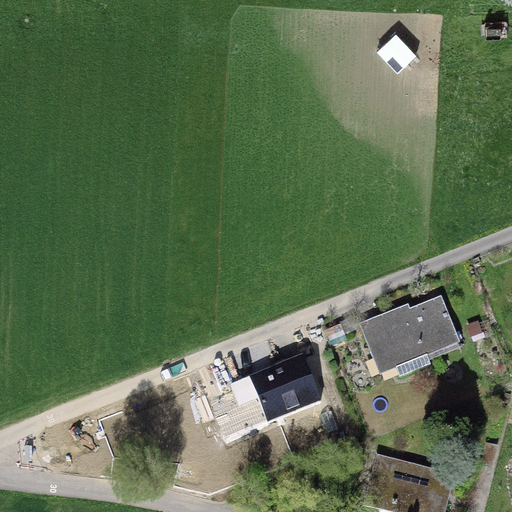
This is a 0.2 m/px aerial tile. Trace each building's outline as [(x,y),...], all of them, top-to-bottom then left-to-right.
[(460,344),(441,297),(410,309),(408,305),(359,324),(380,376),(396,369),(400,378),(431,365),(429,361),(460,349),(458,344),(460,344)] [(470,337),(482,334),(478,322),(466,326),(470,337)] [(324,331),(331,347),(349,339),(342,323),(324,331)] [(321,404),(302,357),(230,386),(239,409),(258,402),(267,425),(321,404)] [(199,388),(229,375),(223,362),(193,375),(199,388)] [(376,456),(363,508),(378,511),(445,511),(455,476),(376,456)]
